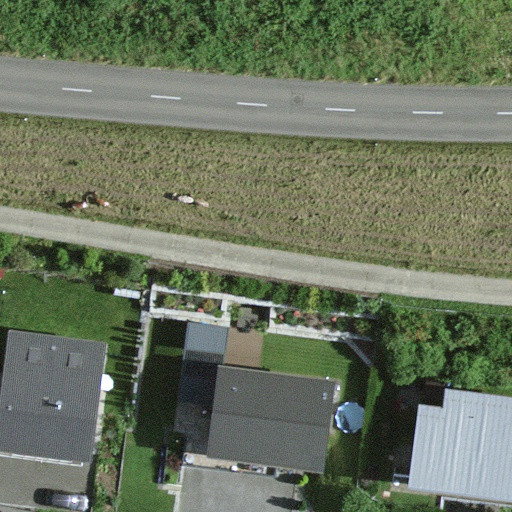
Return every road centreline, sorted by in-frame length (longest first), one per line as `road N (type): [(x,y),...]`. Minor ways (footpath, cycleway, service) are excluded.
road 1 (unclassified): [(511,295),(436,294),(0,220)]
road 2 (tertiary): [(511,113),(303,112),(0,85)]
